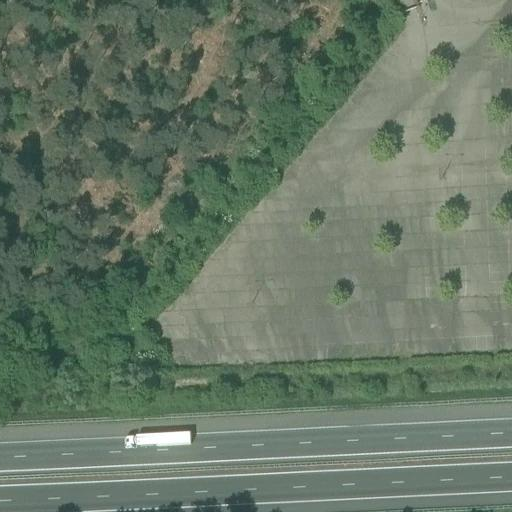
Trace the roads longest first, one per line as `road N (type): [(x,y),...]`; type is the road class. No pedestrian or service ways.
road 1 (motorway): [(0,506),(511,488)]
road 2 (motorway): [(511,433),(0,448)]
